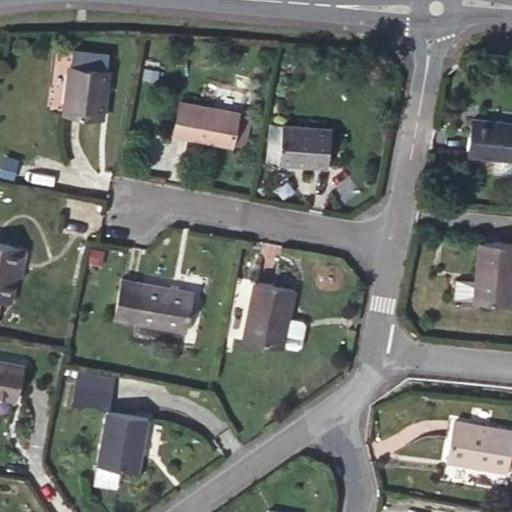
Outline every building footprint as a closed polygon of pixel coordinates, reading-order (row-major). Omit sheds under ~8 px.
[(64,113),(103,118),(109,70),(106,70),(108,54),(74,50),(72,66),(70,65),(64,113)] [(160,70),(145,68),(142,79),(157,82),(160,70)] [(238,114),(239,113),(180,101),(174,133),(232,145),(233,144),(238,114)] [(238,114),(233,144),(243,146),(249,116),(238,114)] [(511,124),(472,119),(467,155),(495,158),(494,174),(511,176),(511,124)] [(279,161),(282,125),(272,124),(268,160),(279,161)] [(279,161),(279,162),(328,167),(331,128),(283,124),(282,125),(279,161)] [(511,244),(479,242),(476,279),(456,278),(454,298),(511,305),(511,244)] [(11,302),(16,275),(18,264),(23,265),(26,248),(0,243),(0,305),(1,300),(11,302)] [(106,249),(92,246),(88,262),(103,265),(106,249)] [(194,292),(121,278),(114,318),(187,331),(194,292)] [(294,288),(255,280),(243,340),(283,347),(283,345),(297,348),(301,345),(305,323),(302,319),(289,316),(294,288)] [(0,360),(0,396),(16,399),(24,365),(0,360)] [(114,377),(77,370),(71,402),(109,408),(114,377)] [(148,417),(107,410),(98,464),(138,471),(148,417)] [(511,430),(454,419),(448,455),(474,460),(473,464),(507,470),(507,467),(511,468),(511,450),(510,450),(511,441),(511,430)] [(474,460),(448,455),(447,460),(473,464),(474,460)]
